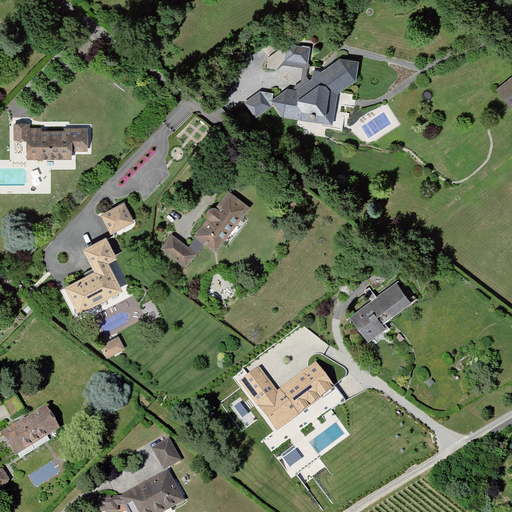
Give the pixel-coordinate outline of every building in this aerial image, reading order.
[(245,103),(257,119),(274,105),(283,117),(332,126),(338,93),(356,80),(358,60),(339,59),(321,70),(312,67),(309,62),(311,48),(288,44),(285,60),(303,62),(299,90),(286,89),(276,96),(259,92),(245,103)] [(511,77),(497,88),(511,108),(511,107),(511,77)] [(27,122),(9,123),(9,145),(20,144),(20,163),(72,162),(72,154),(85,153),(85,127),(59,128),(60,132),(37,132),(37,129),(27,129),(27,122)] [(203,220),(190,237),(193,239),(186,248),(168,235),(158,249),(184,268),(201,245),(212,253),(246,207),(226,192),(213,209),(208,209),(205,211),(202,215),(203,220)] [(122,203),(98,215),(107,235),(132,223),(122,203)] [(119,291),(105,262),(112,259),(101,238),(79,249),(90,272),(60,287),(74,314),(119,291)] [(383,329),(379,324),(409,300),(395,282),(374,298),(366,287),(360,292),(368,303),(346,320),(365,343),(383,329)] [(126,349),(119,336),(101,346),(108,359),(126,349)] [(315,362),(274,392),(259,371),(241,384),(276,430),(330,390),(315,369),(319,366),(315,362)] [(16,396),(3,404),(12,418),(23,409),(16,396)] [(2,436),(17,459),(61,430),(45,407),(2,436)] [(165,438),(147,448),(162,473),(118,498),(95,499),(96,511),(123,510),(124,511),(162,511),(183,500),(167,471),(180,463),(165,438)] [(3,471),(0,470),(0,490),(5,490),(10,481),(3,471)]
